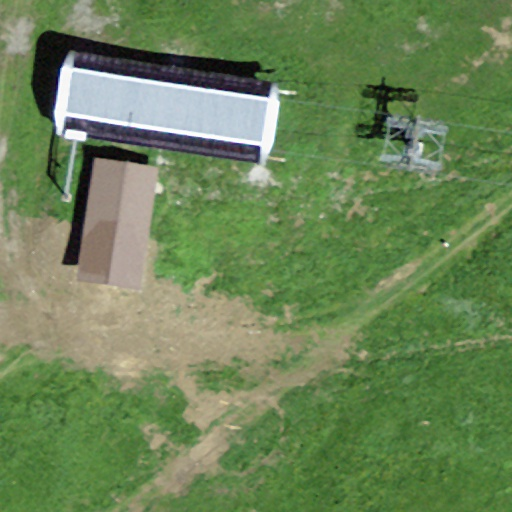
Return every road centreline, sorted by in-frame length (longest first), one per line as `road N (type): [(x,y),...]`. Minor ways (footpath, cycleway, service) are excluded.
road 1 (track): [(60,511),(374,297)]
road 2 (track): [(374,297),(511,205)]
